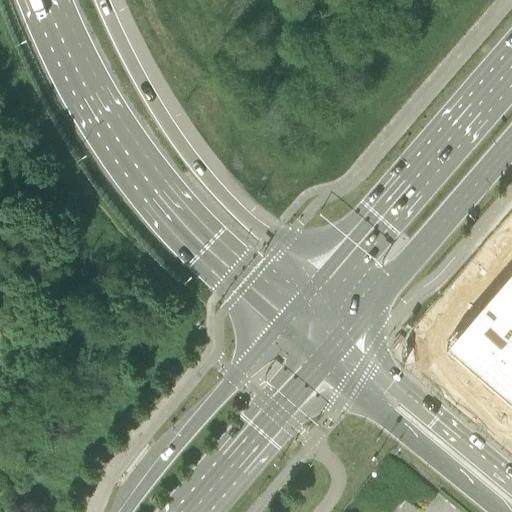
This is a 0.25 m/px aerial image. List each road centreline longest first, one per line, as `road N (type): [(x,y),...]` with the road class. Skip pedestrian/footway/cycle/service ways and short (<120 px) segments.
road 1 (motorway): [(45,0),(112,132),(157,193),(287,324)]
road 2 (motorway): [(315,294),(210,183),(150,100),(103,0)]
road 3 (secondary): [(511,67),(315,294)]
road 4 (secondary): [(347,333),(511,143)]
road 5 (secondary): [(287,324),(128,511)]
road 6 (secondary): [(323,360),(504,511)]
road 7 (secondary): [(511,480),(398,388),(347,333)]
road 8 (secondary): [(192,511),(323,360)]
